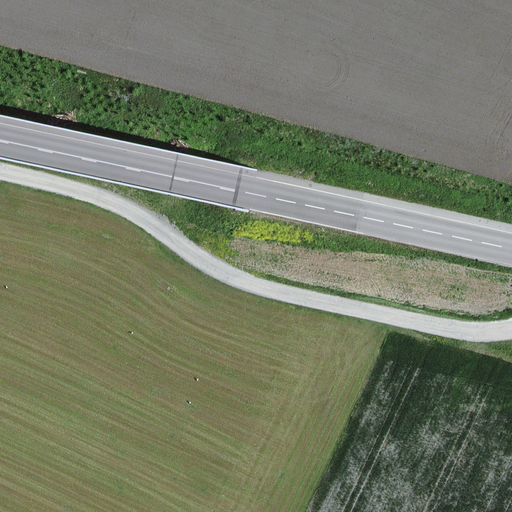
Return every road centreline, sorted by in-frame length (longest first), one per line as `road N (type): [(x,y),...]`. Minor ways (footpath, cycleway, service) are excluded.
road 1 (track): [(511,325),(493,329),(373,309),(254,281),(107,198),(0,173)]
road 2 (secondary): [(511,250),(0,140)]
